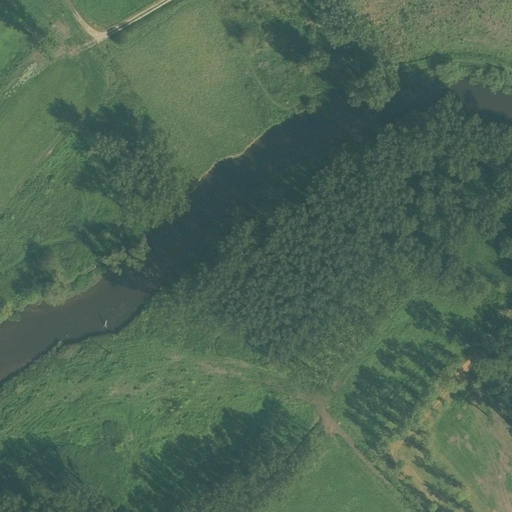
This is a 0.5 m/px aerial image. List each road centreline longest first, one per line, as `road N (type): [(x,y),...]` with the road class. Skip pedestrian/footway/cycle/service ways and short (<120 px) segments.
road 1 (track): [(321,411),(416,511)]
road 2 (track): [(66,0),(101,34),(165,0)]
